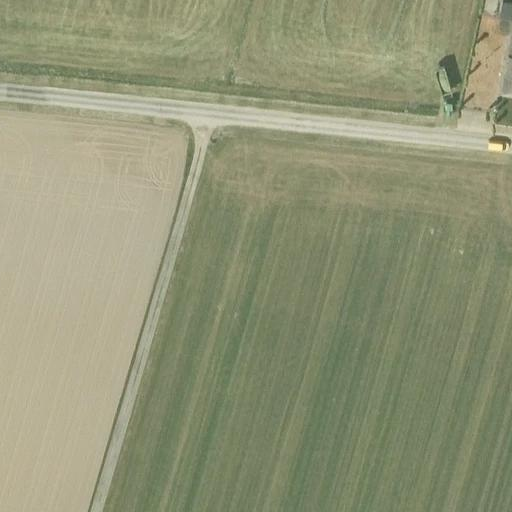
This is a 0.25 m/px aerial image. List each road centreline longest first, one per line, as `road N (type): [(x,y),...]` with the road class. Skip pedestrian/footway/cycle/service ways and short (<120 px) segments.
road 1 (unclassified): [(511,149),(0,93)]
road 2 (unknown): [(207,116),(99,511)]
